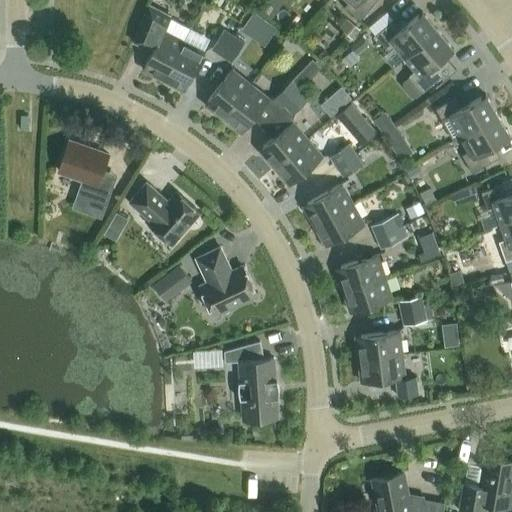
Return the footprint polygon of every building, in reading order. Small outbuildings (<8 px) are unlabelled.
[(348,0),(349,0),(343,7),(360,20),(375,2),(373,0),(348,0)] [(163,80),(183,41),(162,30),(170,15),(148,3),(137,29),(131,41),(151,52),(142,69),(163,80)] [(405,58),(438,30),(422,11),(401,29),(393,19),(375,35),(389,51),(395,45),(405,58)] [(253,12),(241,29),(265,45),(277,28),(253,12)] [(347,19),(340,29),(353,40),(361,30),(347,19)] [(221,56),(234,36),(224,29),(211,49),(221,56)] [(422,91),(423,91),(441,76),(445,80),(456,70),(444,57),(454,49),(438,30),(405,58),(415,70),(404,79),(404,84),(413,95),(418,95),(422,91)] [(234,36),(221,56),(231,62),(244,42),(234,36)] [(204,52),(183,41),(163,80),(184,90),(204,52)] [(312,59),(302,69),(311,78),(321,67),(312,59)] [(223,118),(250,84),(232,69),(204,103),(223,118)] [(286,103),(300,88),(292,80),(278,94),(275,97),(284,106),(286,103)] [(250,84),(223,118),(241,133),(268,98),(250,84)] [(286,103),(284,106),(292,114),(309,97),(300,88),(286,103)] [(349,101),(339,90),(330,98),(339,109),(349,101)] [(453,140),(461,136),(497,115),(485,94),(462,107),(456,96),(435,108),(453,140)] [(336,116),(362,145),(377,132),(351,103),(336,116)] [(497,115),(461,136),(468,150),(461,154),(472,173),(493,161),(486,150),(510,137),(497,115)] [(274,167),(307,139),(292,121),(259,149),(274,167)] [(307,139),(274,167),(289,185),(322,156),(307,139)] [(101,219),(106,205),(110,195),(97,190),(109,155),(68,140),(58,170),(82,179),(76,195),(94,201),(89,214),(101,219)] [(335,167),(356,153),(349,143),(329,157),(335,167)] [(356,153),(335,167),(342,177),(362,163),(356,153)] [(172,244),(200,212),(176,191),(168,201),(146,182),(129,201),(151,220),(148,223),(172,244)] [(314,225),(353,204),(341,183),(303,205),(314,225)] [(501,224),(511,219),(511,193),(507,195),(503,184),(481,192),(488,212),(496,209),(501,224)] [(434,197),(428,186),(417,192),(424,203),(434,197)] [(475,196),(471,186),(458,190),(461,200),(475,196)] [(353,204),(314,225),(326,245),(364,224),(353,204)] [(117,237),(128,215),(116,210),(106,232),(117,237)] [(375,236),(397,226),(401,225),(397,214),(370,226),(375,236)] [(511,219),(501,224),(506,239),(498,242),(505,262),(507,261),(511,259),(511,219)] [(397,226),(375,236),(380,248),(406,236),(401,225),(397,226)] [(214,315),(256,295),(242,265),(231,271),(220,247),(196,258),(208,282),(200,285),(214,315)] [(439,255),(436,248),(423,253),(417,255),(419,262),(439,255)] [(343,290),(384,276),(377,254),(336,267),(343,290)] [(179,264),(152,284),(165,301),(192,281),(179,264)] [(384,276),(343,290),(350,312),(392,298),(384,276)] [(400,313),(428,307),(425,295),(397,301),(400,313)] [(428,307),(400,313),(402,325),(426,319),(425,315),(429,314),(428,307)] [(358,359),(402,353),(399,330),(355,335),(358,359)] [(277,397),(278,397),(279,392),(279,388),(278,383),(277,379),(276,379),(274,357),(264,358),(260,341),(224,351),(225,362),(238,361),(240,381),(238,382),(238,386),(238,391),(239,395),(240,399),(241,399),(242,421),(278,419),(277,397)] [(402,353),(358,359),(361,382),(405,377),(402,353)] [(398,378),(400,396),(420,394),(418,376),(398,378)] [(511,460),(485,456),(484,462),(480,486),(464,483),(459,511),(464,511),(484,511),(486,503),(509,507),(511,487),(511,460)] [(426,511),(424,495),(409,499),(403,472),(372,479),(378,511),(426,511)]
